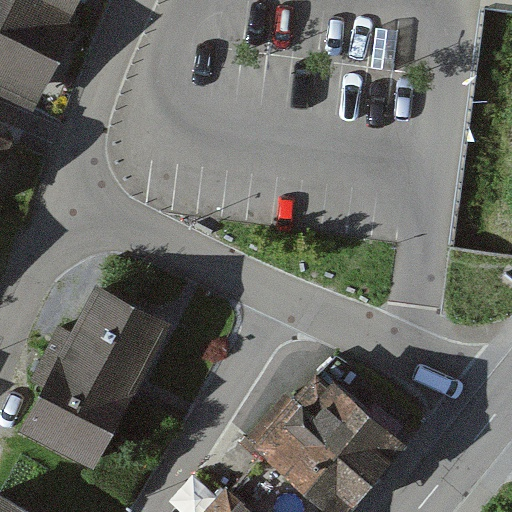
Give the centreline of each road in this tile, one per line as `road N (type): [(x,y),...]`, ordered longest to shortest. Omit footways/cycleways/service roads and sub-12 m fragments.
road 1 (residential): [(282,297),(152,511)]
road 2 (residential): [(501,407),(471,383),(282,297)]
road 3 (residential): [(282,297),(80,203)]
road 4 (residential): [(80,203),(84,147),(135,0)]
road 5 (residential): [(0,353),(39,259),(80,203)]
road 6 (secondary): [(501,407),(417,511)]
